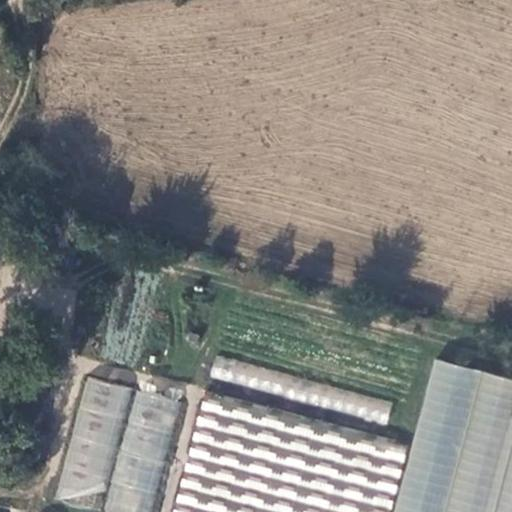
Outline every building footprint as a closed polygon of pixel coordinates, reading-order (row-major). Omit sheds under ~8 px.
[(149,267),(117,360),(134,365),(165,273),(149,267)] [(49,310),(73,312),(75,290),(51,288),(49,310)] [(511,511),(511,378),(431,359),(393,511),(511,511)] [(214,360),(209,381),(388,419),(393,398),(214,360)] [(153,511),(178,398),(133,389),(133,387),(83,376),(56,500),(103,510),(102,511),(153,511)]
